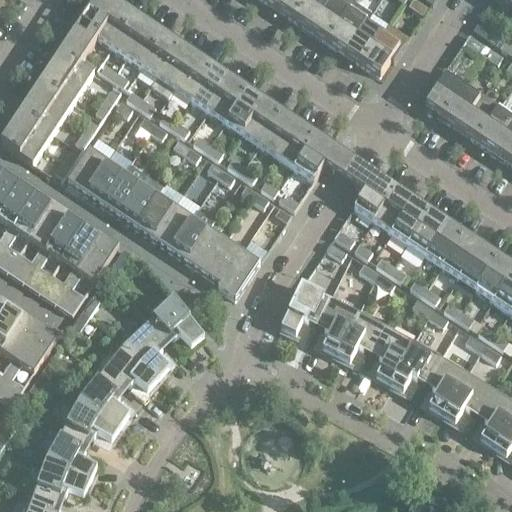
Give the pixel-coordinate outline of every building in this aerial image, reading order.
[(98,40),(117,11),(101,0),(99,0),(80,29),(98,40)] [(277,14),(286,0),(261,0),(260,3),(277,14)] [(294,25),(310,0),(286,0),(277,14),(294,25)] [(311,37),(333,4),(326,0),(310,0),(294,25),(311,37)] [(409,1),(407,0),(390,0),(403,8),(409,1)] [(438,0),(417,0),(432,10),(438,0)] [(495,4),(511,15),(511,0),(496,0),(493,4),(495,5),(495,4)] [(328,48),(350,16),(333,4),(311,37),(328,48)] [(429,14),(413,4),(408,12),(424,22),(429,14)] [(112,54),(133,21),(117,11),(98,40),(96,43),(97,44),(112,54)] [(345,59),(367,27),(350,16),(328,48),(345,59)] [(127,64),(148,31),(133,21),(112,54),(127,64)] [(496,38),(479,26),(472,36),(490,47),(496,38)] [(362,71),(384,38),(367,27),(345,59),(362,71)] [(84,63),(97,44),(96,43),(98,40),(80,29),(61,58),(79,70),(91,77),(95,70),(84,63)] [(142,74),(163,41),(148,31),(127,64),(142,74)] [(393,68),(400,57),(404,52),(384,38),(362,71),(380,82),(390,67),(393,68)] [(157,84),(178,51),(163,41),(142,74),(157,84)] [(484,51),(469,41),(464,49),(479,59),(484,51)] [(511,48),(507,45),(500,55),(511,62),(511,48)] [(174,95),(196,63),(178,51),(157,84),(174,95)] [(502,63),(489,54),(484,62),(497,71),(502,63)] [(94,79),(91,77),(79,70),(61,58),(51,73),(83,95),(94,79)] [(191,106),(213,74),(196,63),(174,95),(191,106)] [(112,86),(117,79),(105,71),(100,79),(112,86)] [(83,95),(51,73),(41,88),(73,110),(83,95)] [(208,118),(230,85),(213,74),(191,106),(208,118)] [(443,124),(464,92),(444,78),(433,95),(435,97),(425,112),(443,124)] [(123,94),(128,86),(117,79),(112,86),(123,94)] [(225,129),(247,97),(230,85),(208,118),(225,129)] [(73,110),(41,88),(31,103),(63,125),(73,110)] [(460,136),(481,103),(464,92),(443,124),(460,136)] [(111,113),(118,102),(110,96),(102,108),(111,113)] [(242,140),(264,108),(247,97),(225,129),(242,140)] [(143,106),(131,98),(126,105),(138,113),(143,106)] [(63,125),(31,103),(21,118),(53,140),(63,125)] [(477,147),(498,114),(481,103),(460,136),(477,147)] [(155,114),(143,106),(138,113),(150,121),(155,114)] [(103,125),(111,113),(102,108),(95,119),(103,125)] [(132,116),(121,108),(116,116),(127,124),(132,116)] [(259,152),(281,119),(264,108),(242,140),(259,152)] [(494,158),(511,130),(511,123),(498,114),(477,147),(494,158)] [(53,140),(21,118),(11,133),(43,155),(53,140)] [(276,163),(298,131),(281,119),(259,152),(276,163)] [(177,128),(164,120),(159,127),(172,136),(177,128)] [(150,139),(155,131),(144,124),(139,131),(150,139)] [(91,143),(98,132),(90,126),(82,138),(91,143)] [(189,136),(177,128),(172,136),(184,144),(189,136)] [(511,169),(511,167),(511,130),(494,158),(511,169)] [(162,146),(167,139),(155,131),(150,139),(162,146)] [(293,174),(315,142),(298,131),(276,163),(293,174)] [(43,155),(11,133),(0,149),(33,171),(43,155)] [(83,155),(91,143),(82,138),(75,149),(83,155)] [(211,150),(198,142),(193,150),(205,158),(211,150)] [(383,187),(364,175),(357,170),(327,150),(315,142),(293,174),(313,188),(324,172),(346,187),(364,199),(353,215),(373,229),(395,196),(383,187)] [(184,162),(189,154),(178,146),(173,154),(184,162)] [(223,159),(211,150),(205,158),(218,167),(223,159)] [(196,169),(201,161),(189,154),(184,162),(196,169)] [(85,200),(107,167),(89,155),(67,188),(85,200)] [(71,173),(78,162),(70,156),(63,168),(71,173)] [(245,173),(232,165),(227,172),(240,181),(245,173)] [(102,211),(124,178),(107,167),(85,200),(102,211)] [(63,184),(71,173),(63,168),(55,179),(63,184)] [(218,184),(223,177),(212,169),(207,177),(218,184)] [(257,181),(245,173),(240,181),(252,189),(257,181)] [(0,220),(22,187),(6,176),(2,181),(0,184),(0,220)] [(229,192),(235,184),(223,177),(218,184),(229,192)] [(119,222),(141,190),(124,178),(102,211),(119,222)] [(0,255),(38,198),(22,187),(0,220),(0,226),(9,232),(0,245),(0,255)] [(279,196),(266,187),(261,195),(273,204),(279,196)] [(136,234),(158,201),(141,190),(119,222),(136,234)] [(252,207),(257,199),(246,192),(241,199),(252,207)] [(390,240),(412,207),(395,196),(373,229),(390,240)] [(18,238),(29,246),(54,209),(38,198),(0,255),(0,273),(7,279),(20,260),(8,252),(18,238)] [(263,214),(269,207),(257,199),(252,207),(263,214)] [(299,209),(284,199),(278,207),(294,217),(299,209)] [(153,245),(175,212),(158,201),(136,234),(153,245)] [(407,251),(429,218),(412,207),(390,240),(407,251)] [(7,279),(23,289),(70,219),(54,209),(29,246),(41,254),(31,268),(20,260),(7,279)] [(170,256),(192,224),(175,212),(153,245),(170,256)] [(291,222),(280,214),(275,221),(286,229),(291,222)] [(424,262),(446,230),(429,218),(407,251),(424,262)] [(50,260),(61,267),(86,230),(70,219),(23,289),(39,300),(52,281),(40,274),(50,260)] [(187,268),(209,235),(192,224),(170,256),(187,268)] [(39,300),(55,310),(102,240),(86,230),(61,267),(72,275),(63,289),(52,281),(39,300)] [(441,274),(463,241),(446,230),(424,262),(441,274)] [(204,279),(226,246),(209,235),(187,268),(204,279)] [(354,246),(339,236),(334,244),(349,254),(354,246)] [(81,281),(94,289),(119,252),(102,240),(55,310),(72,322),(84,303),(72,295),(81,281)] [(458,285),(480,252),(463,241),(441,274),(458,285)] [(253,245),(246,255),(261,264),(267,254),(253,245)] [(221,290),(243,257),(226,246),(204,279),(220,290),(221,290)] [(346,259),(331,248),(326,256),(341,266),(346,259)] [(372,258),(359,249),(354,257),(367,266),(372,258)] [(475,296),(497,264),(480,252),(458,285),(475,296)] [(120,276),(131,260),(123,255),(113,271),(120,276)] [(247,287),(259,269),(243,257),(221,290),(220,290),(218,294),(235,305),(243,293),(243,292),(247,286),(247,287)] [(393,272),(381,264),(375,271),(388,280),(393,272)] [(492,308),(511,278),(511,273),(497,264),(475,296),(492,308)] [(379,280),(364,270),(358,278),(374,288),(379,280)] [(406,280),(393,272),(388,280),(401,288),(406,280)] [(510,319),(511,315),(511,278),(492,308),(510,319)] [(394,291),(379,280),(374,288),(389,298),(394,291)] [(427,295),(415,286),(409,294),(422,302),(427,295)] [(318,330),(329,306),(300,292),(280,336),(295,342),(302,328),(308,330),(310,326),(318,330)] [(440,303),(427,295),(422,302),(435,311),(440,303)] [(89,323),(99,308),(91,302),(81,318),(89,323)] [(0,324),(10,310),(0,303),(0,324)] [(432,316),(417,305),(412,313),(427,323),(432,316)] [(203,344),(191,329),(173,306),(147,330),(165,349),(172,343),(175,347),(179,343),(190,355),(203,344)] [(336,362),(357,320),(329,306),(318,330),(326,334),(324,338),(329,341),(322,355),(336,362)] [(461,317),(449,309),(443,317),(456,325),(461,317)] [(0,357),(1,358),(26,320),(10,310),(0,324),(0,357)] [(448,326),(432,316),(427,323),(443,334),(448,326)] [(474,326),(461,317),(456,325),(469,333),(474,326)] [(79,339),(89,323),(81,318),(71,334),(79,339)] [(0,393),(42,331),(26,320),(1,358),(12,366),(3,379),(0,377),(0,393)] [(373,358),(385,335),(357,320),(336,362),(349,370),(357,355),(362,358),(365,354),(373,358)] [(162,359),(159,355),(165,349),(147,330),(122,354),(158,387),(169,375),(158,363),(162,359)] [(33,380),(63,335),(62,335),(57,341),(42,331),(0,393),(0,404),(12,412),(24,394),(12,385),(21,372),(33,380)] [(496,340),(483,332),(478,339),(490,348),(496,340)] [(389,391),(412,350),(385,335),(373,358),(380,362),(378,366),(383,369),(376,384),(389,391)] [(508,348),(496,340),(490,348),(503,356),(508,348)] [(485,351),(470,341),(465,348),(480,359),(485,351)] [(426,388),(439,365),(412,350),(389,391),(403,399),(411,385),(416,388),(418,384),(426,388)] [(501,361),(485,351),(480,359),(496,369),(501,361)] [(158,387),(122,354),(101,381),(121,397),(127,390),(130,393),(134,388),(147,398),(158,387)] [(442,422),(466,381),(439,365),(426,388),(434,393),(431,397),(437,400),(428,414),(442,422)] [(47,386),(57,371),(49,366),(39,381),(47,386)] [(36,402),(47,386),(39,381),(29,397),(36,402)] [(116,412),(119,407),(116,404),(121,397),(101,381),(79,408),(120,435),(129,422),(116,412)] [(479,420),(493,398),(466,381),(442,422),(455,430),(464,416),(469,419),(471,416),(479,420)] [(493,455),(511,425),(511,410),(493,398),(479,420),(486,425),(484,429),(489,432),(480,446),(493,455)] [(120,435),(79,408),(63,438),(86,451),(90,443),(94,446),(97,441),(111,448),(120,435)] [(511,425),(493,455),(506,463),(511,453),(511,425)] [(0,446),(5,450),(15,434),(7,429),(0,439),(0,446)] [(82,466),(85,461),(81,459),(86,451),(63,438),(46,469),(90,489),(97,474),(82,466)] [(83,503),(90,489),(46,469),(34,501),(58,510),(62,502),(66,503),(68,498),(83,503)] [(57,511),(58,510),(34,501),(29,511),(57,511)]
